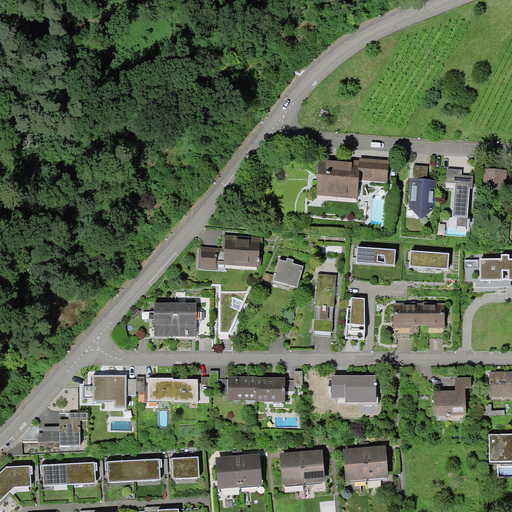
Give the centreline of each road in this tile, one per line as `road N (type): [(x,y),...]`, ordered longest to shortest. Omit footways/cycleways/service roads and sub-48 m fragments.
road 1 (residential): [(511,357),(119,357),(89,345)]
road 2 (residential): [(89,345),(275,124)]
road 3 (residential): [(511,151),(338,142),(275,124)]
road 4 (residential): [(275,124),(320,70),(373,31),(450,0)]
road 5 (residential): [(0,442),(89,345)]
